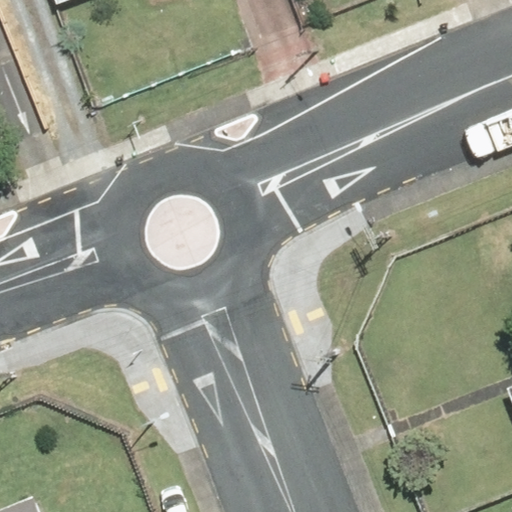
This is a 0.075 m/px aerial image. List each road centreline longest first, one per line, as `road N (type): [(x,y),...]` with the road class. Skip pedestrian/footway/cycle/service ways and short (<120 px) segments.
road 1 (residential): [(254,187),(511,84)]
road 2 (residential): [(220,290),(307,511)]
road 3 (residential): [(121,239),(125,196),(153,162),(174,153),(217,155),(254,187)]
road 4 (residential): [(0,285),(121,239)]
road 5 (residential): [(220,290),(179,295),(160,288),(129,260),(121,239)]
road 6 (residential): [(254,187),(265,221),(262,243),(239,279),(220,290)]
